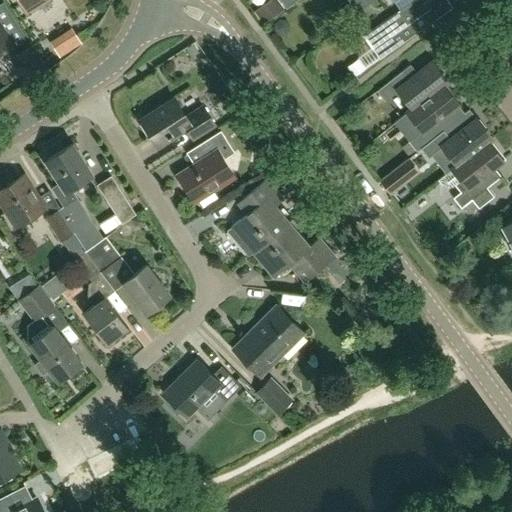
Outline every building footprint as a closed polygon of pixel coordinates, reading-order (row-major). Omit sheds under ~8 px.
[(280,0),(287,9),(299,0),(280,0)] [(351,18),(376,0),(347,0),(342,4),(351,18)] [(394,0),(401,10),(364,36),(380,60),(438,19),(424,0),(394,0)] [(0,54),(15,45),(0,20),(0,54)] [(71,28),(49,41),(59,57),(81,43),(71,28)] [(25,83),(46,70),(32,47),(17,56),(23,65),(16,69),(25,83)] [(357,67),(361,77),(382,68),(377,57),(357,67)] [(415,107),(443,85),(448,81),(433,62),(406,83),(399,73),(377,91),(384,101),(400,88),(415,107)] [(409,111),(403,116),(415,131),(418,134),(409,141),(417,151),(421,148),(439,134),(432,125),(457,105),(458,104),(443,85),(415,107),(409,111)] [(215,125),(202,105),(186,116),(175,100),(143,121),(158,145),(186,126),(194,139),(215,125)] [(459,164),(490,139),(492,138),(477,119),(451,139),(444,130),(439,134),(421,148),(429,157),(444,145),(459,164)] [(236,153),(221,131),(194,148),(201,160),(180,173),(197,200),(232,178),(222,162),(236,153)] [(505,158),(490,139),(459,164),(453,168),(452,169),(437,180),(438,181),(439,181),(441,184),(448,187),(452,186),(455,184),(461,192),(453,198),(461,208),(464,205),(471,199),(484,190),(476,181),(493,168),(502,161),(505,158)] [(103,238),(95,226),(71,188),(92,174),(73,144),(47,161),(61,183),(53,188),(64,205),(61,207),(88,249),(103,238)] [(419,172),(408,158),(380,180),(390,195),(419,172)] [(0,200),(17,227),(47,208),(26,174),(0,190),(0,200)] [(111,175),(96,185),(121,224),(136,214),(111,175)] [(250,255),(289,222),(275,206),(284,198),(267,179),(237,205),(246,216),(229,231),(250,255)] [(86,250),(88,249),(61,207),(44,217),(59,242),(75,232),(86,250)] [(511,220),(502,226),(511,244),(511,220)] [(289,222),(250,255),(250,256),(254,252),(275,276),(290,263),(305,281),(323,265),(332,276),(344,266),(335,255),(320,237),(310,246),(289,222)] [(103,238),(88,249),(86,250),(87,251),(101,271),(121,256),(106,236),(103,238)] [(87,296),(95,306),(85,314),(107,343),(128,327),(105,297),(114,291),(100,272),(101,271),(87,251),(75,260),(92,282),(88,284),(87,296)] [(147,265),(136,274),(125,261),(116,268),(126,281),(125,282),(148,312),(170,295),(147,265)] [(22,279),(29,290),(35,285),(29,275),(22,279)] [(17,301),(33,321),(41,315),(50,327),(30,343),(42,357),(35,363),(44,374),(51,369),(59,380),(82,362),(58,331),(68,324),(54,305),(55,305),(39,284),(17,301)] [(313,308),(315,297),(296,294),(294,305),(313,308)] [(234,348),(261,375),(304,331),(278,304),(234,348)] [(215,389),(227,401),(242,385),(223,365),(213,374),(198,359),(190,367),(189,366),(185,370),(186,371),(165,392),(187,415),(201,402),(202,403),(211,395),(209,394),(215,389)] [(271,377),(255,393),(277,415),(293,399),(271,377)] [(0,484),(12,478),(10,473),(20,468),(9,446),(11,445),(2,429),(0,429),(0,484)] [(31,501),(24,487),(0,499),(0,511),(45,511),(38,498),(31,501)]
